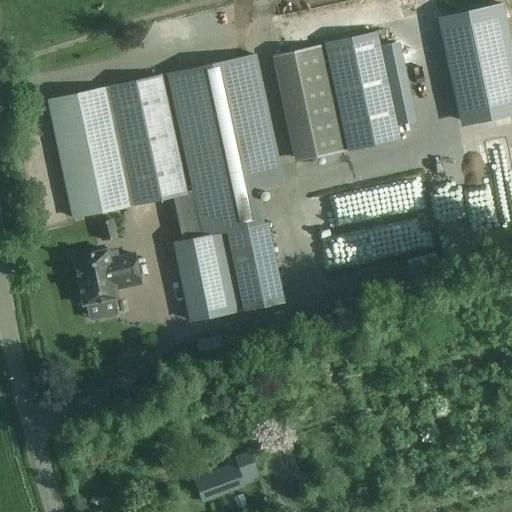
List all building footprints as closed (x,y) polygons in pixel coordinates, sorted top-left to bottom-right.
[(347,149),(399,139),(377,32),(325,42),(347,149)] [(272,56),(294,160),(343,150),(322,46),(272,56)] [(166,74),(194,203),(284,184),(256,54),(166,74)] [(158,75),(47,99),(72,218),(183,194),(158,75)] [(323,216),(298,220),(304,256),(419,237),(412,198),(420,197),(415,166),(317,183),(323,216)] [(102,240),(115,237),(112,219),(98,222),(102,240)] [(264,221),(200,235),(172,241),(189,321),(281,301),(264,221)] [(116,296),(114,289),(140,283),(133,254),(108,259),(106,252),(107,252),(106,250),(104,250),(104,251),(74,257),(72,257),(73,259),(83,303),(82,303),(83,305),(85,305),(85,304),(87,304),(114,298),(115,298),(117,298),(116,296)] [(202,501),(260,481),(249,451),(235,456),(237,461),(193,477),(202,501)]
